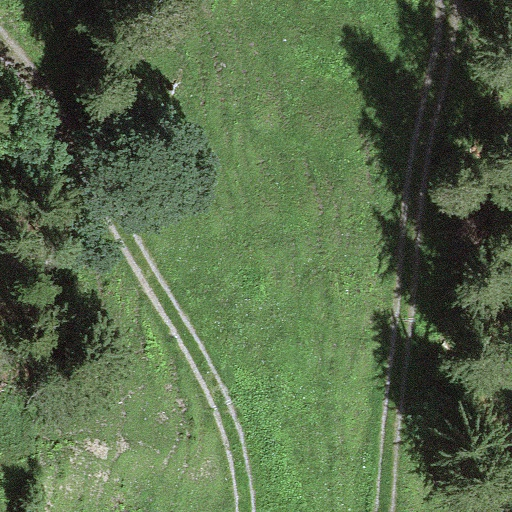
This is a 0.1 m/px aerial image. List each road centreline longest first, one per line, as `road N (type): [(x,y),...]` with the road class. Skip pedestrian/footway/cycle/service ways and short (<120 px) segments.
road 1 (track): [(245,511),(240,464),(202,347),(0,2)]
road 2 (track): [(433,0),(370,511)]
